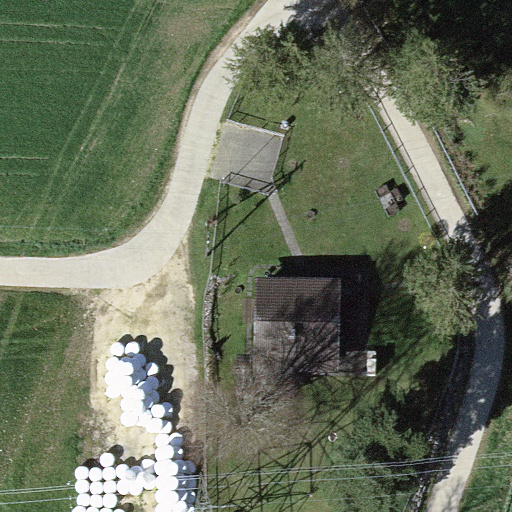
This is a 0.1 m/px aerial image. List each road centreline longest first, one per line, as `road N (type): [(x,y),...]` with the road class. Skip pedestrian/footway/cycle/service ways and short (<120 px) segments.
road 1 (track): [(284,0),(215,89),(181,202),(138,257),(37,461),(0,505)]
road 2 (track): [(321,0),(454,207),(485,345),(471,434),(444,511)]
road 3 (track): [(138,257),(76,272),(0,270)]
